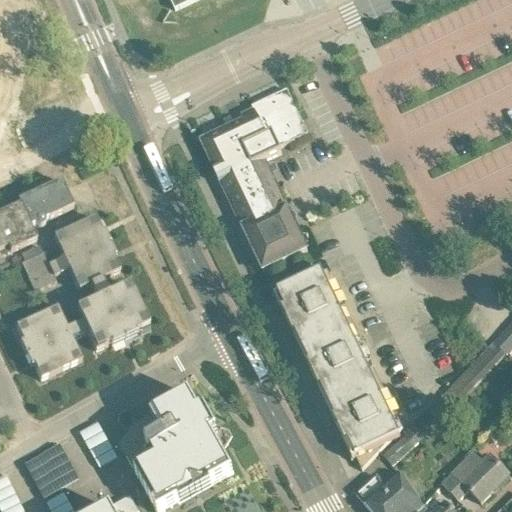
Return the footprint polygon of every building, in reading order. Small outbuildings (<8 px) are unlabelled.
[(169,0),(176,12),(201,0),(169,0)] [(221,185),(265,164),(282,156),(280,150),(309,136),(288,92),(252,109),(255,115),(245,121),(246,123),(202,144),(221,185)] [(265,164),(221,185),(263,274),(308,253),(265,164)] [(19,203),(20,207),(31,229),(36,227),(39,229),(41,229),(42,229),(43,228),(44,228),(44,227),(45,226),(45,225),(45,224),(45,223),(73,210),(61,183),(19,203)] [(31,229),(20,207),(0,216),(0,253),(5,251),(7,256),(37,242),(31,229)] [(91,288),(102,282),(120,274),(95,220),(54,240),(63,261),(48,267),(54,279),(69,272),(79,293),(91,288)] [(56,284),(54,279),(48,267),(40,250),(18,260),(34,295),(56,284)] [(275,298),(301,353),(354,328),(347,312),(346,309),(346,306),(345,303),(343,299),(341,297),(340,294),(338,292),(336,289),(328,273),(275,298)] [(82,324),(87,336),(96,354),(149,329),(130,288),(109,297),(102,282),(91,288),(97,303),(76,312),(82,324)] [(87,336),(82,324),(67,331),(57,310),(16,329),(40,383),(82,363),(72,343),(87,336)] [(511,327),(494,347),(505,357),(507,359),(511,353),(511,327)] [(301,353),(327,408),(380,383),(373,366),(372,364),(371,361),(370,357),(369,354),(367,350),(365,348),(364,346),(362,344),(354,328),(301,353)] [(493,346),(483,357),(495,368),(505,357),(494,347),(493,346)] [(380,383),(327,408),(353,463),(357,461),(362,473),(364,472),(388,446),(401,440),(398,435),(403,430),(398,421),(398,418),(397,414),(396,412),(395,408),(393,404),(391,402),(389,400),(388,398),(380,383)] [(124,452),(156,511),(166,511),(181,504),(177,497),(207,480),(211,487),(234,475),(211,434),(217,431),(207,413),(201,416),(190,396),(136,426),(126,438),(135,454),(128,457),(125,452),(124,452)] [(93,463),(111,455),(98,425),(79,433),(93,463)] [(406,438),(383,458),(392,468),(424,440),(415,429),(405,437),(406,438)] [(41,501),(77,481),(58,446),(22,465),(41,501)] [(465,490),(482,507),(509,479),(491,461),(484,467),(474,456),(453,477),(465,490)] [(357,498),(368,511),(421,511),(425,508),(397,476),(386,486),(379,479),(357,498)] [(465,490),(453,477),(441,489),(454,500),(465,490)] [(19,511),(7,478),(0,480),(0,511),(19,511)] [(72,511),(62,495),(44,505),(48,511),(72,511)] [(137,511),(131,499),(107,511),(137,511)]
